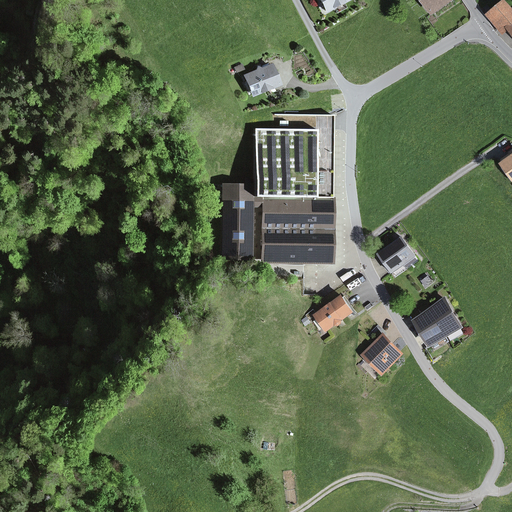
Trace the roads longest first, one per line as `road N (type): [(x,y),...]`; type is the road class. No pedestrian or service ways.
road 1 (residential): [(356,99),(349,122),(362,244),(430,370),(498,441),(497,465),(485,483)]
road 2 (track): [(485,483),(447,497),(368,474),(336,484),(299,511)]
road 3 (residential): [(484,25),(356,99)]
